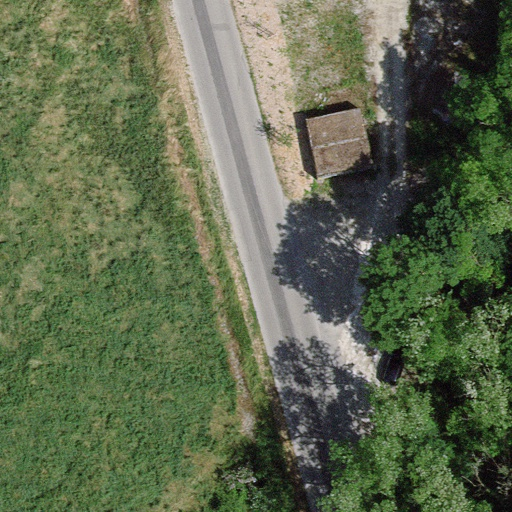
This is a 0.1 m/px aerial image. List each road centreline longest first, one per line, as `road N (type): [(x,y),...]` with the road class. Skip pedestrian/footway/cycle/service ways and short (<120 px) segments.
road 1 (unclassified): [(209,0),(346,511)]
road 2 (track): [(0,345),(37,294),(109,236),(198,207),(148,0)]
road 3 (track): [(198,207),(280,511)]
